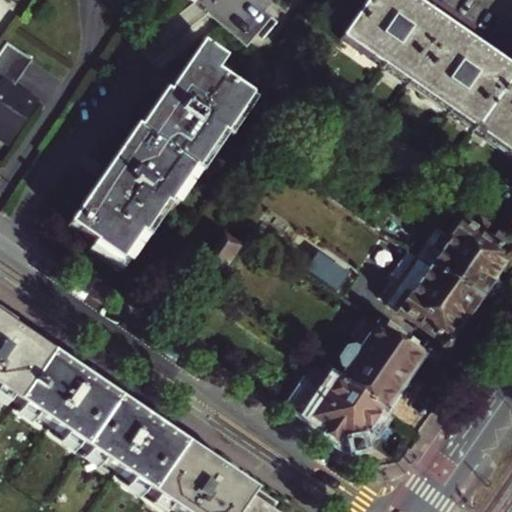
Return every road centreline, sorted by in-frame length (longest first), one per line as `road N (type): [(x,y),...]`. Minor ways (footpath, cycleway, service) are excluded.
road 1 (tertiary): [(369,511),(0,253)]
road 2 (primary): [(427,511),(511,390)]
